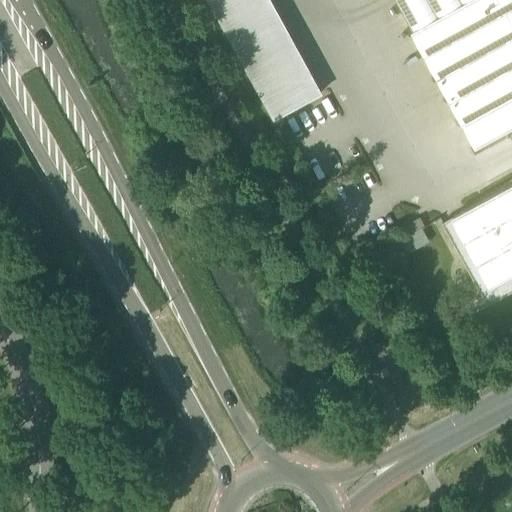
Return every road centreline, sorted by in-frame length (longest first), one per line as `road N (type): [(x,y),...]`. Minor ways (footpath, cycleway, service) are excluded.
road 1 (primary): [(272,472),(19,0)]
road 2 (primary): [(0,71),(237,490)]
road 3 (tertiary): [(0,328),(33,401),(41,511)]
road 4 (unclassified): [(394,466),(511,402)]
